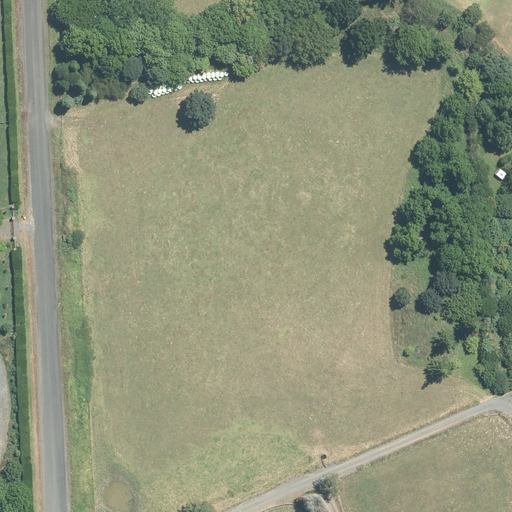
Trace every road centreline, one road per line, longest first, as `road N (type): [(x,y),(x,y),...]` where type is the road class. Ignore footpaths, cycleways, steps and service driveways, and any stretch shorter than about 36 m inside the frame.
road 1 (unclassified): [(35,0),(61,511)]
road 2 (track): [(232,511),(492,404)]
